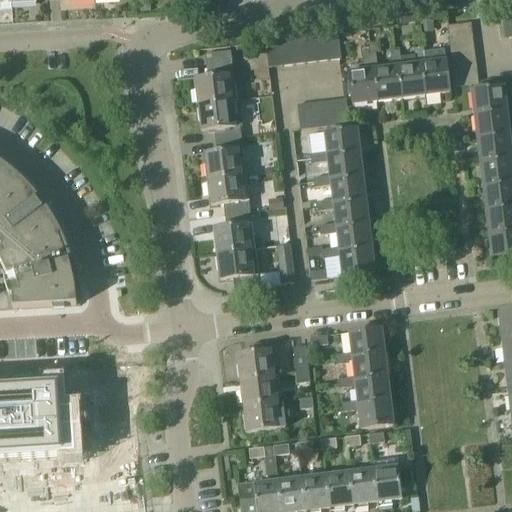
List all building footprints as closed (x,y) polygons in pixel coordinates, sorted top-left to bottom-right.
[(511,14),(502,16),(505,40),(511,39),(511,14)] [(432,23),(419,24),(420,32),(432,31),(432,23)] [(448,41),(472,38),(471,24),(446,27),(448,41)] [(327,62),(341,61),(338,35),(324,37),(327,62)] [(315,64),(327,62),(324,37),(312,38),(315,64)] [(304,65),(315,64),(312,38),(301,40),(304,65)] [(450,53),(474,50),(472,38),(448,41),(450,53)] [(292,67),(304,65),(301,40),(289,41),(292,67)] [(281,68),(292,67),(289,41),(277,43),(281,68)] [(268,70),(281,68),(277,43),(265,44),(266,52),(268,70)] [(254,54),(266,52),(265,44),(253,46),(254,54)] [(401,69),(396,69),(400,100),(415,98),(424,97),(420,66),(425,66),(424,54),(423,49),(415,50),(413,50),(414,58),(400,59),(401,69)] [(451,65),(475,62),(474,50),(450,53),(451,65)] [(425,66),(420,66),(424,97),(448,94),(443,51),(424,54),(425,66)] [(396,69),(401,69),(400,59),(399,52),(389,53),(392,70),(378,72),(378,71),(372,72),(376,103),(400,100),(396,69)] [(232,104),(237,103),(230,53),(204,56),(207,80),(195,81),(198,107),(231,103),(231,104),(232,104)] [(364,74),(349,76),(353,106),(376,103),(372,72),(378,71),(375,55),(362,57),(364,74)] [(453,77),(477,74),(475,62),(451,65),(453,77)] [(454,89),(478,86),(477,74),(453,77),(454,89)] [(511,116),(511,106),(505,108),(503,90),(472,93),(475,116),(506,113),(506,118),(511,116)] [(336,127),(349,126),(346,100),(333,102),(336,127)] [(323,129),(336,127),(333,102),(320,104),(323,129)] [(215,143),(241,140),(238,118),(233,119),(232,104),(231,104),(231,103),(198,107),(201,133),(213,131),(215,143)] [(312,130),(323,129),(320,104),(309,105),(312,130)] [(300,132),(312,130),(309,105),(297,106),(300,132)] [(506,118),(506,113),(475,116),(478,140),(509,137),(509,142),(511,141),(511,131),(508,132),(506,118)] [(328,158),(359,154),(356,132),(325,136),(327,154),(310,156),(311,166),(328,163),(328,158)] [(511,155),(509,142),(509,137),(478,140),(481,164),(511,160),(511,163),(511,155)] [(207,182),(241,178),(239,163),(244,162),(241,140),(215,143),(216,154),(204,156),(207,182)] [(331,182),(362,179),(359,154),(328,158),(328,163),(330,177),(313,180),(314,190),(331,187),(331,182)] [(511,163),(511,160),(481,164),(484,188),(511,184),(511,163)] [(0,262),(11,285),(0,287),(0,312),(52,309),(52,312),(64,311),(64,308),(76,307),(75,296),(73,282),(67,260),(62,246),(57,234),(51,224),(45,215),(32,197),(22,186),(12,177),(4,171),(0,167),(0,262)] [(224,218),(250,215),(248,192),(243,193),(241,178),(207,182),(211,207),(223,206),(224,218)] [(334,206),(365,202),(362,179),(331,182),(331,187),(333,201),(316,204),(317,213),(334,211),(334,206)] [(511,184),(484,188),(486,212),(511,208),(511,184)] [(270,210),(282,209),(281,201),(269,203),(270,210)] [(337,230),(367,226),(365,202),(334,206),(334,211),(336,225),(319,227),(320,237),(337,235),(337,230)] [(511,208),(486,212),(489,236),(511,232),(511,208)] [(217,257),(255,252),(250,215),(224,218),(226,229),(213,230),(217,257)] [(340,254),(370,250),(367,226),(337,230),(337,235),(339,249),(322,251),(323,261),(340,259),(340,254)] [(511,257),(511,232),(489,236),(492,260),(511,257)] [(255,252),(217,257),(220,282),(232,280),(234,293),(260,289),(280,287),(295,285),(290,246),(276,248),(279,274),(258,276),(255,252)] [(340,254),(340,259),(343,278),(373,274),(370,250),(340,254)] [(309,274),(311,283),(328,281),(327,272),(309,274)] [(511,314),(498,317),(501,341),(511,339),(511,314)] [(349,335),(351,355),(352,360),(384,356),(381,331),(349,335)] [(311,349),(328,347),(327,337),(309,339),(311,349)] [(511,364),(511,339),(501,341),(504,365),(511,364)] [(240,383),(279,378),(279,377),(273,378),(272,363),(277,363),(275,344),(248,346),(249,355),(237,356),(240,383)] [(295,376),(309,374),(305,348),(292,350),(295,376)] [(352,365),(354,379),(354,384),(387,380),(384,356),(352,360),(351,355),(334,357),(336,367),(352,365)] [(309,374),(295,376),(297,386),(310,384),(309,374)] [(243,408),(282,404),(282,402),(276,403),(275,388),(279,387),(279,378),(240,383),(243,408)] [(357,403),(357,407),(390,403),(387,380),(354,384),(354,379),(337,381),(339,391),(355,389),(357,403)] [(0,462),(75,458),(72,412),(58,413),(57,387),(13,389),(14,392),(0,393),(0,462)] [(312,399),(299,401),(300,412),(313,410),(312,399)] [(357,403),(340,405),(342,415),(358,413),(360,431),(393,428),(390,403),(357,407),(357,403)] [(282,404),(243,408),(247,434),(285,430),(282,404)] [(368,437),(370,446),(384,444),(383,435),(368,437)] [(344,440),(346,449),(360,447),(359,438),(344,440)] [(321,442),(322,452),(336,450),(335,441),(321,442)] [(297,445),(298,454),(313,453),(311,443),(297,445)] [(273,448),(274,458),(289,456),(288,447),(273,448)] [(250,461),(264,459),(263,450),(249,451),(250,461)] [(374,471),(378,508),(392,506),(391,503),(400,502),(396,468),(374,471)] [(377,508),(378,508),(374,471),(349,474),(354,511),(368,509),(367,506),(376,505),(377,508)] [(353,511),(354,511),(349,474),(326,477),(330,511),(344,511),(344,509),(353,508),(353,511)] [(328,511),(330,511),(326,477),(302,480),(305,511),(319,511),(320,511),(329,511),(328,511)] [(305,511),(302,480),(278,483),(281,511),(305,511)] [(281,511),(278,483),(237,488),(240,511),(281,511)]
